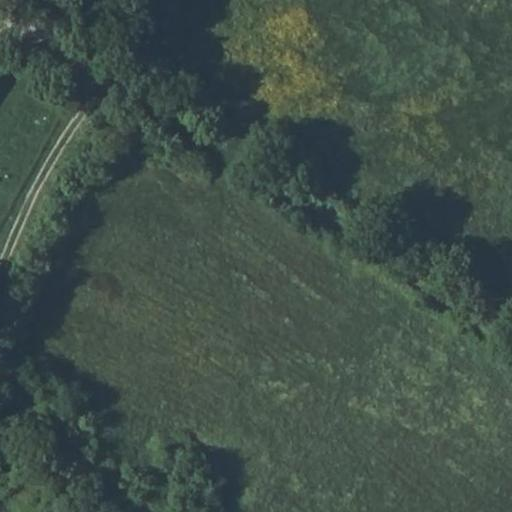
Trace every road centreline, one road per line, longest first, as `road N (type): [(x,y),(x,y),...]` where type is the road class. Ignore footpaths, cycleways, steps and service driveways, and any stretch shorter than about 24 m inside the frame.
road 1 (track): [(0,0),(511,347)]
road 2 (track): [(106,77),(0,268)]
